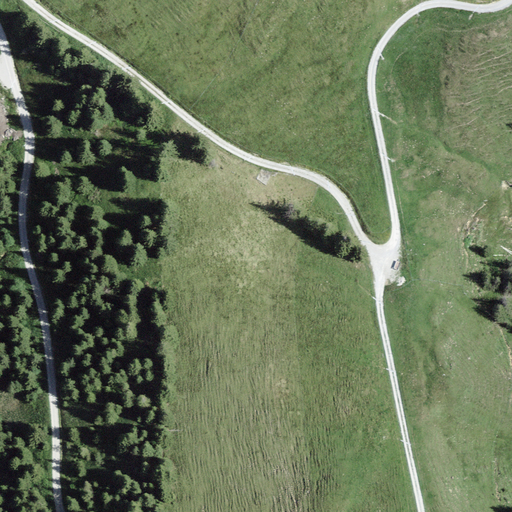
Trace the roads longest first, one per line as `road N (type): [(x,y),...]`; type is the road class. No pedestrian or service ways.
road 1 (track): [(0,34),(28,133),(23,229),(49,361),(60,511)]
road 2 (track): [(379,254),(330,186),(219,141),(27,0)]
road 3 (track): [(508,0),(487,8),(418,8),(377,52),(371,89),(396,226),(392,246),(379,254)]
road 4 (track): [(420,511),(381,318),(379,254)]
